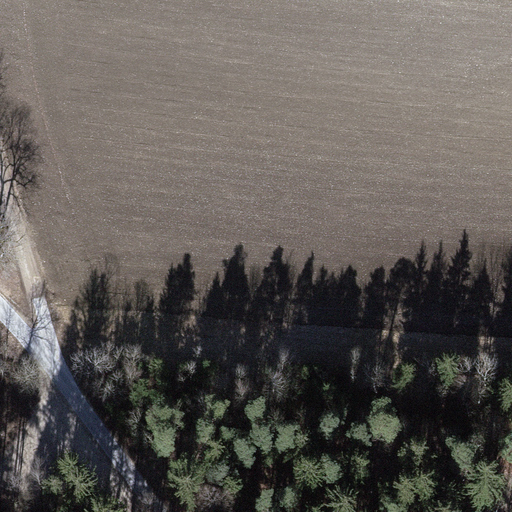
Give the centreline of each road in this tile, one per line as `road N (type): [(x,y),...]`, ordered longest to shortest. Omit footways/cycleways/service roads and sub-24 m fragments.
road 1 (tertiary): [(156,511),(55,366),(0,305)]
road 2 (track): [(55,366),(0,167)]
